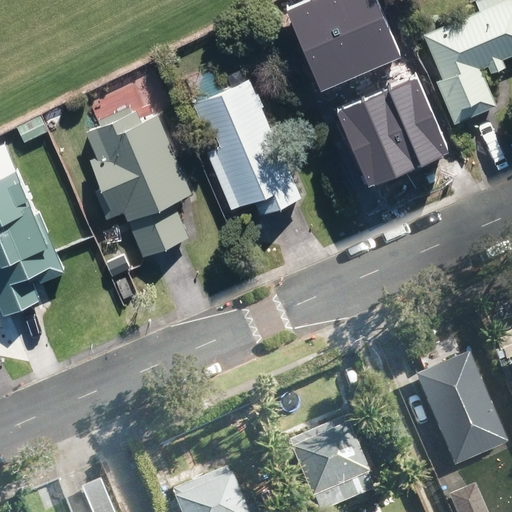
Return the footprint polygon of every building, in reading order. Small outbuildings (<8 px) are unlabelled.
[(511,52),(511,0),(497,0),(426,29),(444,75),(437,78),(455,120),(498,102),(483,64),(489,62),(492,69),(509,63),(506,55),(511,52)] [(362,148),(367,146),(373,160),(418,141),(406,114),(402,115),(396,101),(405,97),(399,84),(394,86),(373,35),(316,59),(336,107),(331,109),(350,154),(362,149),(362,148)] [(232,205),(255,195),(262,211),(304,193),(253,73),(210,91),(211,94),(189,103),(232,205)] [(99,116),(102,123),(90,128),(100,152),(92,156),(103,182),(97,185),(110,216),(127,209),(145,252),(190,233),(175,196),(194,188),(161,111),(143,118),(138,108),(134,109),(131,102),(99,116)] [(15,125),(24,143),(46,131),(37,113),(15,125)] [(24,143),(15,125),(0,132),(0,150),(2,154),(24,143)] [(45,296),(38,278),(66,267),(43,208),(38,210),(30,189),(29,189),(19,163),(0,170),(0,297),(5,311),(45,296)] [(470,353),(416,376),(455,467),(509,444),(470,353)] [(345,418),(289,441),(319,511),(324,511),(376,490),(345,418)] [(248,511),(228,465),(172,489),(182,511),(248,511)] [(114,511),(101,481),(82,489),(92,511),(114,511)] [(488,511),(475,483),(447,496),(453,511),(488,511)]
